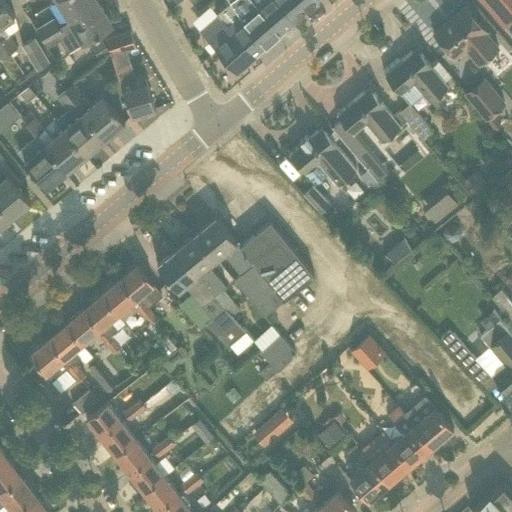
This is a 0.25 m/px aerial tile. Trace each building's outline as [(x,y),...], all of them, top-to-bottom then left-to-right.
[(15,15),(4,0),(0,0),(0,38),(0,39),(9,52),(19,46),(3,23),(15,15)] [(99,2),(98,0),(58,0),(70,20),(99,2)] [(240,0),(247,8),(240,14),(247,24),(254,33),(243,42),(254,55),(281,32),(253,0),(240,0)] [(253,0),(281,32),(296,20),(289,13),(297,5),(292,0),(253,0)] [(296,20),(319,1),(318,0),(292,0),(297,5),(289,13),(296,20)] [(511,0),(485,0),(511,31),(511,0)] [(83,42),(113,24),(99,2),(70,20),(60,26),(42,36),(48,46),(61,39),(68,51),(83,42)] [(486,30),(465,5),(434,32),(455,57),(468,46),(481,61),(499,46),(486,31),(486,30)] [(247,24),(240,14),(230,23),(228,21),(221,12),(209,23),(202,29),(237,70),(254,55),(243,42),(254,33),(247,24)] [(37,27),(42,36),(60,26),(55,17),(37,27)] [(107,37),(132,116),(156,108),(155,105),(145,75),(135,78),(126,48),(136,45),(131,29),(107,37)] [(34,35),(22,42),(38,69),(50,62),(34,35)] [(9,52),(0,39),(0,38),(0,55),(1,58),(9,52)] [(102,38),(92,45),(100,59),(111,52),(102,38)] [(20,45),(11,52),(22,67),(32,59),(20,45)] [(448,85),(416,47),(384,73),(401,93),(408,102),(410,101),(412,104),(423,95),(428,101),(448,85)] [(485,118),(504,103),(484,78),(465,93),(485,118)] [(105,137),(125,121),(103,95),(91,105),(74,83),(66,90),(75,102),(76,101),(84,111),(83,111),(105,137)] [(20,91),(27,100),(36,94),(29,85),(20,91)] [(401,124),(393,115),(369,86),(337,113),(342,119),(354,133),(355,132),(366,122),(382,141),(401,124)] [(75,102),(66,90),(58,96),(67,108),(75,102)] [(0,127),(19,112),(16,108),(8,99),(0,105),(0,127)] [(410,101),(408,102),(400,109),(408,119),(423,137),(433,129),(412,104),(410,101)] [(64,127),(53,136),(36,115),(35,116),(30,109),(27,112),(21,104),(16,108),(19,112),(27,122),(45,143),(67,169),(86,153),(64,127)] [(86,153),(105,137),(83,111),(64,127),(86,153)] [(355,132),(354,133),(342,119),(333,126),(352,149),(362,141),(355,132)] [(306,173),(307,172),(316,183),(328,173),(338,184),(357,168),(322,126),(289,153),(306,173)] [(378,160),(377,159),(362,141),(352,149),(368,168),(378,160)] [(45,143),(25,160),(47,186),(67,169),(45,143)] [(511,148),(510,146),(503,152),(511,162),(511,148)] [(0,204),(10,217),(30,200),(1,165),(0,165),(0,178),(1,180),(0,180),(0,204)] [(511,191),(511,166),(495,181),(501,187),(505,183),(511,191)] [(368,168),(360,175),(368,185),(371,182),(375,187),(381,183),(368,168)] [(488,182),(477,168),(465,178),(476,192),(488,182)] [(313,183),(304,192),(321,210),(330,202),(313,183)] [(493,196),(498,191),(493,184),(487,189),(493,196)] [(444,187),(437,193),(451,210),(458,204),(444,187)] [(336,207),(330,202),(321,210),(326,216),(336,207)] [(0,225),(10,217),(0,204),(0,225)] [(240,244),(216,214),(196,231),(218,257),(224,252),(241,272),(235,276),(265,314),(314,273),(271,219),(240,244)] [(215,294),(235,314),(241,308),(224,287),(227,284),(210,264),(218,257),(196,231),(176,247),(215,294)] [(228,344),(246,330),(234,314),(235,314),(215,294),(176,247),(157,262),(178,288),(184,282),(212,316),(206,321),(228,344)] [(163,294),(159,289),(137,262),(119,277),(136,298),(139,302),(136,306),(138,308),(143,314),(150,307),(149,306),(155,300),(163,294)] [(139,302),(136,298),(119,277),(101,292),(124,320),(138,308),(136,306),(139,302)] [(511,320),(511,301),(501,288),(491,296),(511,320)] [(124,320),(101,292),(83,307),(100,327),(104,332),(100,335),(107,343),(115,337),(112,333),(117,328),(125,321),(124,320)] [(83,307),(66,322),(82,342),(100,327),(83,307)] [(150,307),(143,314),(150,321),(154,318),(157,316),(157,314),(150,307)] [(492,374),(499,382),(509,394),(511,391),(511,332),(509,329),(500,318),(480,334),(489,345),(505,363),(492,374)] [(82,357),(75,349),(82,342),(66,322),(48,337),(69,362),(65,365),(67,367),(72,373),(80,366),(76,362),(82,357)] [(441,337),(458,355),(475,373),(484,365),(476,356),(467,347),(450,328),(441,337)] [(260,350),(270,361),(260,370),(267,378),(296,352),(280,333),(260,350)] [(368,367),(386,351),(369,333),(351,350),(368,367)] [(69,362),(48,337),(29,352),(34,358),(45,371),(52,379),(67,367),(65,365),(69,362)] [(115,337),(107,343),(114,351),(122,345),(115,337)] [(170,370),(175,365),(167,355),(161,360),(170,370)] [(344,365),(337,357),(328,364),(336,373),(344,365)] [(45,371),(34,358),(22,369),(32,381),(45,371)] [(87,374),(80,366),(72,373),(79,382),(82,379),(87,374)] [(115,384),(103,368),(96,373),(104,383),(101,386),(106,392),(115,384)] [(173,393),(181,386),(173,377),(165,385),(173,393)] [(82,412),(98,397),(89,387),(73,401),(82,412)] [(432,445),(454,427),(425,393),(404,412),(432,445)] [(132,404),(138,412),(147,406),(141,398),(132,404)] [(107,400),(86,416),(101,435),(121,419),(107,400)] [(130,418),(138,412),(132,404),(124,410),(130,418)] [(389,412),(404,431),(393,441),(411,463),(432,445),(404,412),(398,404),(389,412)] [(267,442),(287,426),(276,412),(256,429),(267,442)] [(115,453),(136,437),(121,419),(101,435),(115,453)] [(334,420),(318,434),(330,448),(346,434),(334,420)] [(169,435),(161,441),(166,449),(175,443),(169,435)] [(129,472),(150,455),(136,437),(115,453),(129,472)] [(292,443),(289,439),(275,451),(278,455),(292,443)] [(166,449),(161,441),(152,448),(158,456),(166,449)] [(393,441),(392,441),(372,459),(390,481),(411,463),(393,441)] [(144,490),(164,474),(150,455),(129,472),(144,490)] [(7,456),(0,460),(0,491),(0,492),(22,475),(7,456)] [(350,477),(368,499),(390,481),(372,459),(350,477)] [(305,481),(314,474),(305,464),(297,471),(305,481)] [(261,478),(283,503),(292,494),(270,470),(261,478)] [(189,478),(195,485),(203,478),(197,471),(189,478)] [(158,508),(179,492),(164,474),(144,490),(158,508)] [(0,491),(0,511),(14,511),(15,511),(37,495),(22,475),(0,492),(0,491)] [(195,485),(189,478),(180,485),(186,492),(195,485)] [(299,488),(305,495),(313,489),(307,481),(299,488)] [(501,511),(511,502),(511,490),(511,492),(503,483),(502,484),(501,482),(490,492),(490,491),(479,501),(480,502),(472,510),(474,511),(501,511)] [(305,495),(309,499),(313,504),(320,498),(313,489),(305,495)] [(325,511),(352,511),(355,510),(338,490),(320,505),(325,511)] [(158,508),(160,511),(191,511),(193,511),(179,492),(158,508)] [(49,511),(37,495),(15,511),(49,511)] [(511,511),(511,502),(501,511),(511,511)]
